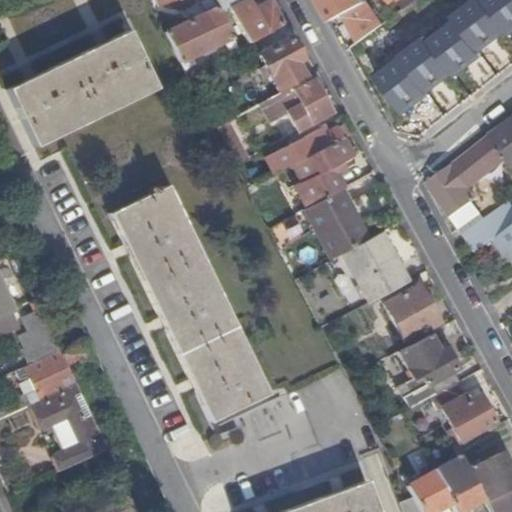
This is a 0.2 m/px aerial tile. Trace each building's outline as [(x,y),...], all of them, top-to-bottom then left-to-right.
[(215,0),(221,11),(228,8),(241,0),(215,0)] [(241,0),(228,8),(248,43),(283,24),(269,0),(254,9),(249,0),(241,0)] [(323,0),(335,20),(367,1),(366,0),(323,0)] [(215,8),(163,32),(179,63),(200,53),(202,55),(213,49),(212,47),(232,38),(218,13),(215,8)] [(126,33),(103,44),(133,100),(155,90),(126,33)] [(269,75),(278,93),(285,89),(304,78),(294,61),(301,58),(290,37),(258,54),(264,65),(259,67),(264,78),(269,75)] [(133,100),(103,44),(6,92),(35,149),(133,100)] [(285,112),(295,131),(330,112),(310,75),(304,78),(285,89),(295,107),(285,112)] [(227,122),(232,132),(267,112),(271,119),(285,111),(285,112),(295,107),(285,89),(278,93),(227,122)] [(202,107),(214,129),(227,122),(215,100),(202,107)] [(511,121),(493,136),(508,159),(511,164),(511,121)] [(214,129),(233,166),(246,158),(232,132),(227,122),(214,129)] [(263,157),(272,174),(289,165),(343,137),(347,135),(341,124),(323,134),(319,128),(263,157)] [(493,136),(491,133),(427,182),(459,228),(481,212),(474,201),(477,198),(470,188),(467,184),(471,182),(474,186),(508,159),(493,136)] [(293,185),(306,208),(338,190),(342,189),(334,175),(340,172),(336,164),(352,156),(343,137),(289,165),(299,182),(293,185)] [(175,221),(181,219),(166,188),(155,193),(153,188),(146,191),(149,196),(108,216),(208,424),(265,396),(250,363),(245,366),(234,344),(239,341),(226,314),(221,316),(198,270),(204,267),(192,241),(186,244),(175,221)] [(330,260),(341,254),(365,240),(338,190),(306,208),(302,210),(330,260)] [(464,235),(476,252),(494,239),(511,226),(511,201),(486,219),(464,235)] [(481,212),(459,228),(464,235),(486,219),(481,212)] [(192,241),(181,219),(175,221),(186,244),(192,241)] [(511,226),(494,239),(505,254),(509,251),(511,254),(511,226)] [(341,254),(368,303),(405,283),(378,233),(365,240),(341,254)] [(226,314),(204,267),(198,270),(221,316),(226,314)] [(22,306),(34,300),(24,280),(13,285),(22,306)] [(418,284),(382,303),(403,343),(439,323),(418,284)] [(0,334),(17,327),(0,289),(0,334)] [(18,317),(23,327),(23,326),(43,318),(38,308),(18,317)] [(23,326),(23,327),(25,331),(15,335),(21,348),(19,349),(25,362),(57,348),(43,318),(23,326)] [(426,336),(397,352),(412,379),(395,387),(407,409),(430,397),(456,383),(450,373),(454,370),(443,350),(436,353),(426,336)] [(93,354),(87,341),(59,353),(66,366),(93,354)] [(245,366),(250,363),(239,341),(234,344),(245,366)] [(22,367),(28,380),(33,391),(36,390),(39,399),(67,387),(52,354),(22,367)] [(22,367),(11,372),(17,386),(28,380),(22,367)] [(83,461),(106,451),(100,438),(92,441),(82,420),(71,397),(79,393),(74,383),(67,387),(39,399),(29,404),(39,428),(63,417),(75,445),(83,461)] [(362,408),(350,386),(293,408),(335,492),(361,483),(369,480),(360,456),(377,450),(362,408)] [(475,389),(440,409),(458,442),(494,423),(475,389)] [(5,401),(10,412),(26,405),(21,394),(5,401)] [(0,403),(0,416),(10,412),(5,401),(0,403)] [(203,511),(281,511),(335,492),(293,408),(180,449),(198,497),(203,511)] [(92,441),(100,438),(90,416),(82,420),(92,441)] [(51,456),(75,445),(63,417),(39,428),(51,456)] [(51,456),(59,472),(83,461),(75,445),(51,456)] [(511,476),(500,453),(465,470),(480,499),(482,502),(485,500),(490,511),(504,511),(511,508),(511,476)] [(447,504),(451,511),(455,511),(480,499),(465,470),(459,458),(431,473),(447,504)] [(410,498),(417,511),(431,511),(447,504),(431,473),(404,487),(410,498)] [(371,511),(361,483),(335,492),(345,511),(371,511)] [(135,511),(125,491),(117,495),(120,500),(94,511),(135,511)] [(345,511),(335,492),(281,511),(345,511)] [(398,511),(417,511),(410,498),(396,504),(398,511)]
